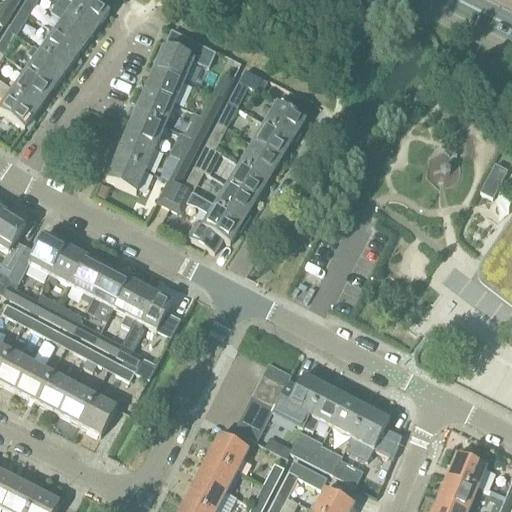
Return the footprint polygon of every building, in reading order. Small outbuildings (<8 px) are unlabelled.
[(16,10),(21,0),(7,0),(6,4),(16,10)] [(29,18),(37,5),(28,0),(27,0),(20,12),(29,18)] [(56,8),(95,35),(109,17),(85,0),(78,0),(72,9),(61,1),(56,8)] [(0,16),(9,22),(16,10),(6,4),(0,12),(0,16)] [(81,55),(95,35),(56,8),(51,15),(62,23),(53,35),(81,55)] [(21,31),(29,18),(20,12),(12,26),(21,31)] [(67,75),(81,55),(53,35),(39,55),(67,75)] [(185,87),(187,81),(195,65),(211,71),(217,58),(170,36),(164,51),(154,73),(185,87)] [(0,56),(4,59),(12,46),(3,40),(0,44),(0,56)] [(67,75),(39,55),(33,50),(26,60),(32,64),(25,74),(53,95),(67,75)] [(175,109),(185,87),(154,73),(144,95),(175,109)] [(39,114),(53,95),(25,74),(11,94),(39,114)] [(231,99),(240,104),(247,91),(261,98),(267,87),(244,75),(231,99)] [(214,100),(225,105),(235,85),(224,79),(214,100)] [(39,114),(11,94),(0,86),(0,101),(4,104),(0,109),(0,116),(25,134),(39,114)] [(187,87),(181,101),(202,110),(208,96),(187,87)] [(166,131),(175,109),(144,95),(134,117),(166,131)] [(214,126),(225,105),(214,100),(213,100),(202,121),(214,126)] [(263,127),(292,145),(304,125),(275,107),(263,127)] [(225,132),(233,117),(224,112),(216,128),(225,132)] [(156,153),(166,131),(134,117),(125,139),(156,153)] [(478,144),(420,120),(412,140),(471,163),(478,144)] [(203,148),(214,126),(202,121),(191,142),(203,148)] [(279,166),(292,145),(263,127),(251,148),(279,166)] [(217,148),(225,132),(216,128),(209,143),(217,148)] [(146,175),(156,153),(125,139),(115,161),(146,175)] [(192,169),(203,148),(191,142),(180,163),(192,169)] [(267,186),(279,166),(251,148),(238,168),(267,186)] [(203,175),(211,159),(202,155),(194,171),(203,175)] [(136,197),(146,175),(115,161),(105,183),(136,197)] [(181,191),(192,169),(180,163),(169,184),(181,191)] [(254,207),(267,186),(238,168),(225,189),(254,207)] [(507,175),(494,168),(479,197),(492,203),(507,175)] [(194,191),(203,175),(194,171),(186,186),(194,191)] [(170,212),(181,191),(169,184),(158,206),(170,212)] [(242,227),(254,207),(225,189),(213,210),(242,227)] [(180,218),(191,197),(181,191),(170,212),(180,218)] [(229,249),(242,227),(213,210),(200,231),(195,228),(186,242),(213,258),(221,244),(229,249)] [(4,216),(0,223),(0,253),(7,258),(25,230),(4,216)] [(49,281),(64,251),(43,239),(35,255),(25,250),(10,276),(0,293),(0,299),(31,315),(36,304),(15,293),(27,269),(49,281)] [(70,292),(85,262),(64,251),(49,281),(70,292)] [(387,307),(400,281),(344,252),(331,279),(387,307)] [(91,303),(107,273),(85,262),(70,292),(91,303)] [(0,293),(10,276),(0,269),(0,293)] [(112,314),(128,285),(107,273),(91,303),(112,314)] [(134,326),(149,296),(128,285),(112,314),(134,326)] [(134,326),(115,361),(137,372),(143,361),(134,356),(146,332),(155,337),(171,307),(149,296),(134,326)] [(17,326),(22,317),(8,309),(3,319),(17,326)] [(51,326),(57,315),(45,309),(39,320),(51,326)] [(63,333),(69,322),(57,315),(51,326),(63,333)] [(44,341),(49,332),(35,324),(31,334),(44,341)] [(504,381),(511,358),(511,332),(502,329),(486,374),(504,381)] [(58,349),(63,339),(49,332),(44,341),(58,349)] [(94,349),(100,338),(88,332),(82,343),(94,349)] [(106,355),(111,344),(100,338),(94,349),(106,355)] [(87,363),(92,354),(78,347),(73,356),(87,363)] [(0,374),(10,355),(0,350),(0,374)] [(101,371),(105,361),(92,354),(87,363),(96,369),(101,371)] [(0,388),(15,396),(31,366),(10,355),(0,374),(0,388)] [(87,363),(82,371),(92,376),(96,369),(87,363)] [(37,408),(53,378),(31,366),(15,396),(37,408)] [(121,369),(115,379),(129,386),(135,377),(121,369)] [(264,380),(286,392),(292,381),(270,369),(264,380)] [(57,419),(73,389),(53,378),(37,408),(57,419)] [(280,403),(286,392),(264,380),(258,391),(280,403)] [(310,422),(325,392),(303,380),(287,410),(310,422)] [(78,430),(94,400),(73,389),(57,419),(78,430)] [(274,414),(280,403),(258,391),(252,402),(274,414)] [(331,433),(346,402),(325,392),(310,422),(317,426),(331,433)] [(94,400),(78,430),(100,441),(115,411),(94,400)] [(268,425),(274,414),(252,402),(246,414),(268,425)] [(352,444),(368,414),(346,402),(331,433),(352,444)] [(262,437),(268,425),(246,414),(240,425),(262,437)] [(368,414),(352,444),(374,455),(389,425),(368,414)] [(307,421),(302,432),(311,437),(317,426),(310,422),(307,421)] [(257,447),(262,437),(240,425),(234,436),(257,447)] [(207,460),(237,476),(248,455),(218,439),(207,460)] [(267,443),(264,452),(284,460),(288,452),(267,443)] [(312,453),(309,451),(297,445),(290,459),(305,467),(312,453)] [(497,457),(488,466),(493,470),(500,470),(506,465),(497,457)] [(225,497),(237,476),(207,460),(196,482),(225,497)] [(445,482),(475,494),(484,472),(454,460),(445,482)] [(324,476),(329,468),(316,461),(311,470),(324,476)] [(274,496),(284,501),(294,481),(319,494),(325,483),(290,465),(274,496)] [(341,466),(333,481),(353,491),(360,476),(341,466)] [(271,483),(277,487),(284,474),(277,471),(271,483)] [(0,511),(1,511),(16,485),(0,476),(0,511)] [(201,511),(217,511),(225,497),(196,482),(184,503),(201,511)] [(450,511),(467,511),(475,494),(445,482),(435,506),(450,511)] [(27,511),(36,495),(16,485),(1,511),(27,511)] [(314,511),(352,511),(354,510),(323,494),(314,511)] [(36,495),(27,511),(55,511),(58,507),(36,495)] [(263,511),(269,502),(262,499),(254,511),(263,511)] [(201,511),(184,503),(179,511),(201,511)] [(274,511),(277,507),(270,503),(265,511),(274,511)]
